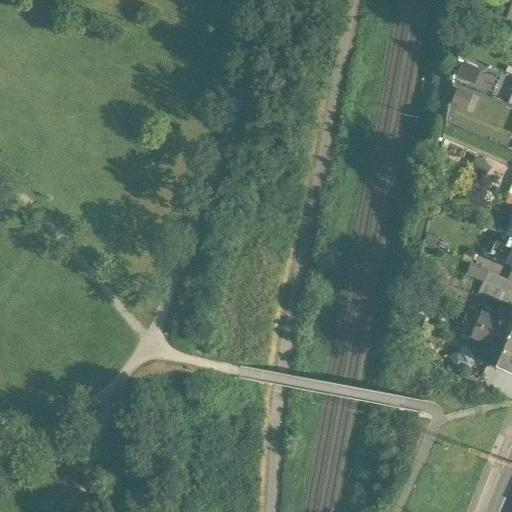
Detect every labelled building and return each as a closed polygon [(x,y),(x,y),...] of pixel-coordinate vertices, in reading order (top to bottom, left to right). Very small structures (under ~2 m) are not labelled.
[(465,63),(461,81),(491,88),(495,70),(465,63)] [(453,104),(469,110),(475,93),(459,87),(453,104)] [(444,190),(444,188),(444,186),(442,184),(441,183),(439,183),(437,183),(435,184),(434,186),(434,188),(434,190),(435,192),(437,193),(439,193),(441,193),(443,191),(444,190)] [(506,248),(494,243),(487,259),(511,270),(511,269),(511,239),(506,248)] [(439,260),(428,269),(438,281),(449,272),(439,260)] [(488,273),(470,265),(466,274),(483,282),(488,273)] [(511,289),(511,283),(488,273),(483,282),(479,294),(504,305),(505,304),(511,289)] [(511,307),(505,304),(504,305),(497,321),(492,333),(511,342),(511,307)] [(481,314),(469,309),(463,321),(476,326),(481,314)] [(497,321),(481,314),(476,326),(492,333),(497,321)] [(476,326),(463,321),(458,333),(470,339),(476,326)] [(492,333),(476,326),(470,339),(486,346),(492,333)] [(511,376),(511,342),(492,333),(486,346),(479,363),(511,377),(511,376)] [(403,335),(398,352),(415,359),(421,343),(403,335)]
